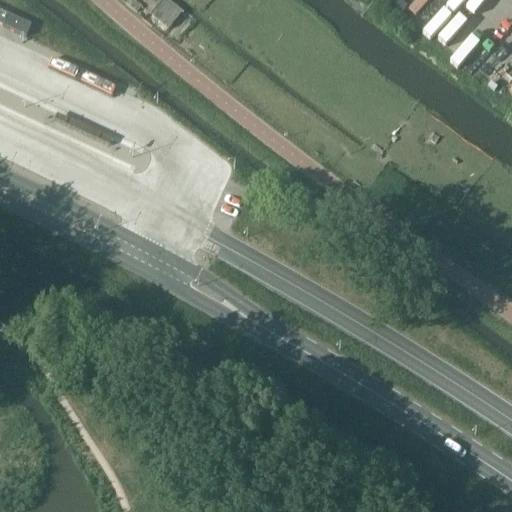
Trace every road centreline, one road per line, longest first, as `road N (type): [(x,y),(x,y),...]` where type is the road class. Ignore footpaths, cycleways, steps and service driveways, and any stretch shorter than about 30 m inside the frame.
road 1 (secondary): [(251,318),(511,482)]
road 2 (secondary): [(251,318),(152,247),(0,173)]
road 3 (secondary): [(0,200),(251,318)]
